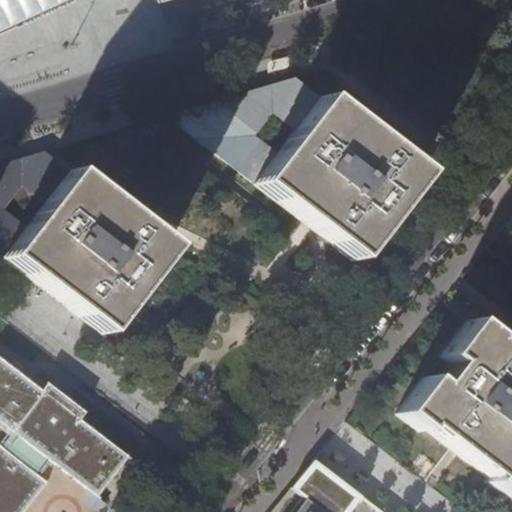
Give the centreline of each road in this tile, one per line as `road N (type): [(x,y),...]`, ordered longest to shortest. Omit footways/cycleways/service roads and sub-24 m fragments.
road 1 (residential): [(211,511),(511,138)]
road 2 (residential): [(0,114),(392,0)]
